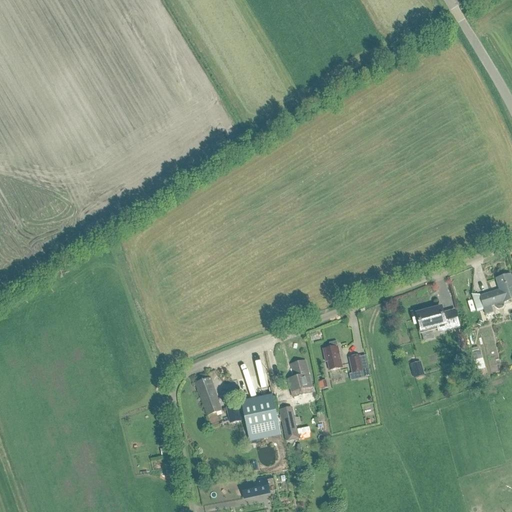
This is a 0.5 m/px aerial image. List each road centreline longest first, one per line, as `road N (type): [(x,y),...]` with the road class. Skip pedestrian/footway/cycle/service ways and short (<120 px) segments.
road 1 (unclassified): [(192,511),(173,408),(180,377),(511,245)]
road 2 (tertiary): [(511,108),(448,0)]
